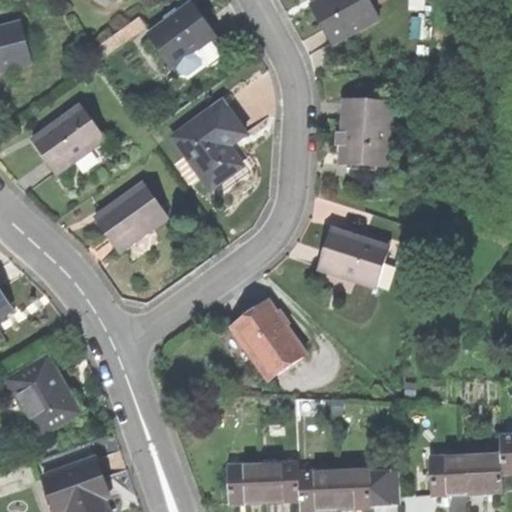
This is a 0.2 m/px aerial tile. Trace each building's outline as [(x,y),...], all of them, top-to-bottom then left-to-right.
[(324,25),(335,46),(382,20),(371,0),(326,0),(314,7),(324,25)] [(151,36),(184,79),(207,62),(199,51),(213,40),(217,37),(203,20),(192,5),(151,36)] [(0,72),(31,63),(20,24),(0,30),(0,72)] [(221,51),(213,40),(199,51),(207,62),(221,51)] [(173,141),(211,192),(227,180),(244,168),(229,148),(246,136),(222,104),(173,141)] [(345,131),(343,165),(388,168),(392,106),(346,104),(345,131)] [(45,159),(56,175),(105,140),(82,107),(32,142),(45,159)] [(109,240),(119,255),(168,220),(144,186),(95,221),(109,240)] [(326,251),(320,272),(377,289),(389,250),(332,232),(326,251)] [(0,294),(0,319),(11,313),(0,294)] [(250,318),(232,331),(269,382),(305,356),(268,305),(250,318)] [(63,380),(50,357),(9,380),(41,436),(81,413),(63,380)] [(511,438),(502,439),(503,458),(503,476),(511,475),(511,438)] [(503,458),(468,460),(470,496),(485,495),(504,494),(503,476),(503,458)] [(105,482),(97,460),(43,479),(54,511),(108,511),(103,495),(99,484),(105,482)] [(468,460),(431,461),(432,497),(449,496),(470,496),(468,460)] [(300,465),(266,467),(268,504),(283,504),(301,503),(300,475),(300,465)] [(230,468),(231,506),(248,505),(268,504),(266,467),(230,468)] [(371,472),(336,473),(338,510),(354,509),(372,509),(372,505),(371,475),(371,472)] [(336,473),(300,475),(301,503),(302,511),(320,511),(338,510),(336,473)] [(401,474),(371,475),(372,505),(402,504),(401,474)]
